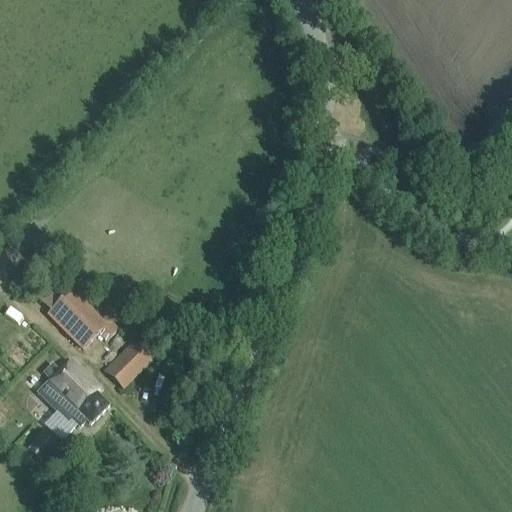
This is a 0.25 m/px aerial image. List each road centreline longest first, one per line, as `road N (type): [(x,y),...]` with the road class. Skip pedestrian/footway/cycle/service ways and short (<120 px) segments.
road 1 (tertiary): [(194,511),(315,175),(322,96),(301,0)]
road 2 (unknown): [(322,96),(467,200),(495,203),(511,182)]
